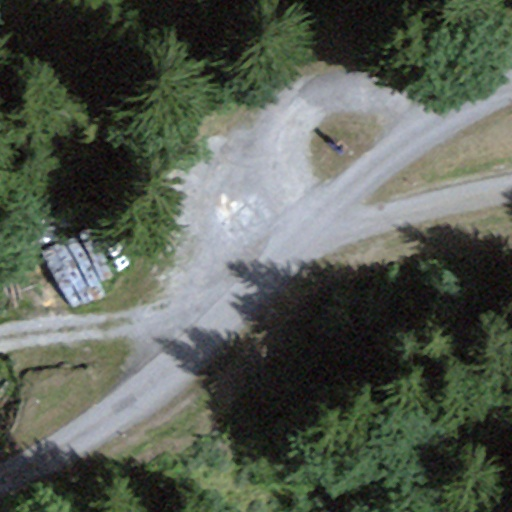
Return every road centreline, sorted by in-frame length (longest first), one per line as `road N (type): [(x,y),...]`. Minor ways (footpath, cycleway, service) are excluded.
road 1 (tertiary): [(0,475),(177,363),(328,212)]
road 2 (tertiary): [(328,212),(421,128),(511,87)]
road 3 (unclassified): [(328,212),(354,219),(511,190)]
